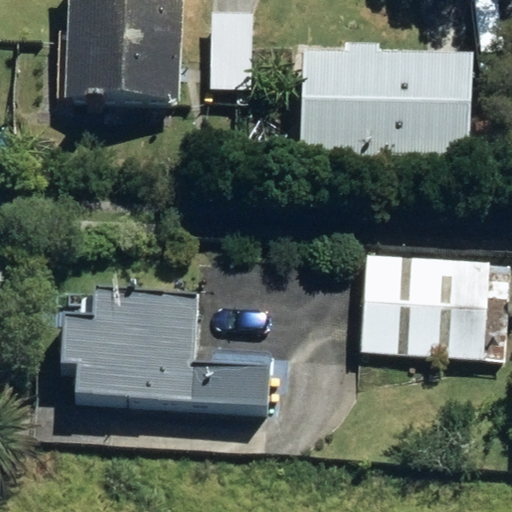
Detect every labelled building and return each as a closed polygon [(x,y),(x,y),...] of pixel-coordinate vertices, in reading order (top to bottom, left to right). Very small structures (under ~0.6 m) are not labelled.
[(60,0),(59,117),(171,118),(173,0),(60,0)] [(296,78),(293,170),(457,177),(460,84),(296,78)] [(355,362),(495,369),(500,276),(359,269),(355,362)] [(0,296),(25,297),(25,273),(0,273),(0,296)] [(64,421),(259,430),(261,390),(192,386),(194,319),(82,317),(82,344),(51,343),(51,392),(64,393),(64,421)]
